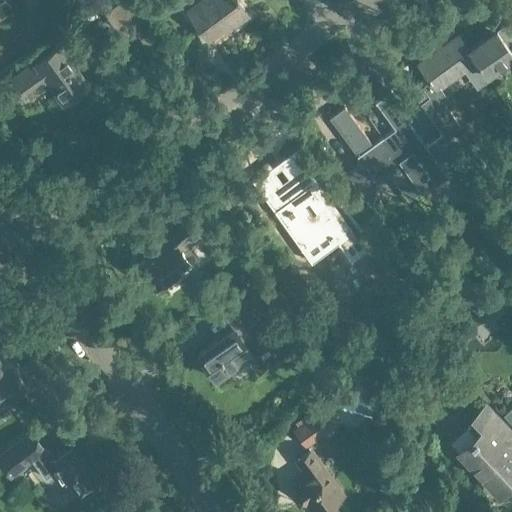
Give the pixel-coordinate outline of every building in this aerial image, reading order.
[(0,0),(0,15),(12,7),(7,0),(0,0)] [(236,0),(203,0),(187,12),(207,38),(230,21),(233,25),(247,14),(236,0)] [(138,18),(131,10),(124,15),(131,24),(138,18)] [(467,48),(466,49),(475,61),(478,66),(485,75),(511,55),(511,27),(507,21),(495,30),(494,28),(478,40),(467,48)] [(458,36),(418,64),(428,78),(427,78),(429,81),(422,85),(430,96),(420,103),(445,136),(460,125),(444,103),(449,100),(439,87),(474,61),(475,61),(466,49),(467,48),(458,36)] [(31,95),(50,82),(63,100),(87,82),(58,42),(9,76),(26,100),(32,97),(31,95)] [(381,135),(382,138),(402,164),(421,191),(433,182),(434,185),(447,176),(452,173),(474,204),(491,192),(467,161),(464,163),(441,133),(425,145),(407,121),(409,119),(410,120),(411,119),(390,90),(374,102),(375,103),(376,103),(395,128),(382,137),(381,135)] [(407,201),(421,191),(402,164),(382,138),(372,145),(345,108),(330,119),(356,155),(356,165),(364,165),(377,183),(383,179),(388,175),(407,201)] [(305,192),(276,213),(294,238),(321,219),(345,253),(347,251),(351,257),(354,256),(355,258),(367,250),(365,247),(368,245),(364,239),(366,237),(303,149),(284,163),(305,192)] [(172,239),(138,263),(148,276),(145,278),(152,288),(155,286),(156,288),(191,264),(184,254),(185,252),(183,248),(203,234),(186,211),(164,227),(172,239)] [(232,327),(196,352),(214,377),(249,353),(259,366),(279,351),(254,316),(261,311),(255,301),(247,307),(242,300),(222,314),(232,327)] [(0,341),(0,395),(7,405),(32,386),(0,341)] [(511,402),(502,412),(511,422),(511,402)] [(325,408),(297,427),(293,430),(305,447),(336,424),(325,408)] [(480,413),(476,418),(485,428),(476,437),(459,453),(480,476),(497,493),(511,478),(511,437),(485,409),(480,413)] [(31,431),(0,452),(0,460),(10,474),(31,458),(45,477),(53,471),(61,481),(66,478),(75,491),(98,475),(75,442),(52,458),(45,448),(44,449),(31,431)] [(308,474),(293,485),(313,511),(319,508),(321,511),(334,511),(335,508),(329,500),(341,492),(308,448),(296,457),(308,474)]
